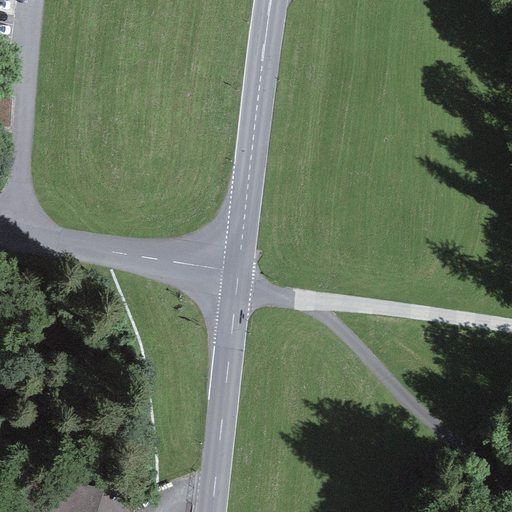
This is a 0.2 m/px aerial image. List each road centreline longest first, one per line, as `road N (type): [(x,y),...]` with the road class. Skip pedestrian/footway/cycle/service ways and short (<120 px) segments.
road 1 (unclassified): [(236,290),(511,327)]
road 2 (secondary): [(271,0),(238,272)]
road 3 (unclassified): [(238,272),(0,232)]
road 4 (secondary): [(236,290),(211,511)]
